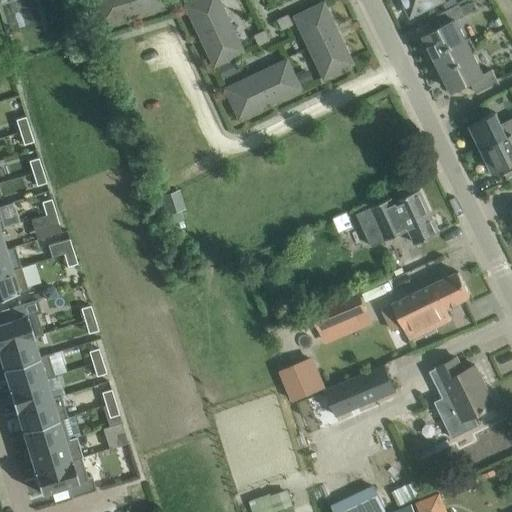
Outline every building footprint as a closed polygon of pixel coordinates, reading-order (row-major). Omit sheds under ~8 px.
[(133,16),(127,0),(91,0),(100,26),(133,16)] [(127,0),(133,16),(166,5),(164,0),(127,0)] [(213,66),(231,58),(244,52),(218,0),(191,0),(183,4),(213,66)] [(411,14),(429,5),(438,0),(402,0),(402,2),(406,8),(409,10),(411,14)] [(456,0),(447,0),(443,2),(447,9),(458,3),(456,0)] [(292,16),(307,47),(338,33),(323,1),(292,16)] [(433,65),(463,50),(459,43),(465,39),(455,20),(464,15),(458,3),(447,9),(435,15),(441,26),(423,35),(428,44),(424,46),(433,65)] [(288,14),(277,19),(282,29),(293,24),(288,14)] [(265,30),(254,34),(258,45),(269,40),(265,30)] [(353,64),(338,33),(307,47),(322,78),(353,64)] [(466,57),(463,50),(433,65),(442,83),(447,81),(452,91),(469,82),(475,92),(497,81),(491,69),(483,73),(473,54),(466,57)] [(286,59),(223,88),(238,118),(300,89),(286,59)] [(470,125),(482,148),(511,132),(511,115),(501,121),(496,112),(470,125)] [(29,129),(25,116),(16,119),(20,132),(29,129)] [(33,141),(29,129),(20,132),(23,144),(33,141)] [(511,132),(482,148),(493,171),(511,162),(511,161),(511,132)] [(42,170),(38,157),(29,160),(32,173),(42,170)] [(46,182),(42,170),(32,173),(36,185),(46,182)] [(370,208),(355,214),(370,247),(407,231),(413,245),(439,234),(419,190),(393,202),(392,199),(370,208)] [(55,210),(51,198),(41,201),(45,213),(55,210)] [(59,223),(55,210),(45,213),(49,226),(59,223)] [(308,231),(301,234),(302,238),(304,243),(312,240),(310,235),(308,231)] [(73,250),(69,238),(59,241),(63,253),(73,250)] [(0,272),(13,269),(6,249),(0,250),(0,272)] [(77,263),(73,250),(63,253),(67,266),(77,263)] [(0,296),(19,291),(13,269),(0,272),(0,296)] [(458,271),(392,303),(381,309),(392,330),(402,325),(409,338),(451,318),(445,307),(470,295),(458,271)] [(360,292),(312,312),(325,344),(373,323),(360,292)] [(0,345),(43,333),(32,299),(12,306),(16,318),(0,322),(0,345)] [(80,308),(84,320),(94,317),(90,305),(80,308)] [(98,330),(94,317),(84,320),(88,333),(98,330)] [(49,353),(43,333),(0,345),(0,357),(3,367),(49,353)] [(301,335),(272,344),(271,344),(278,371),(280,370),(283,381),(281,382),(282,384),(321,373),(313,346),(305,348),(301,335)] [(101,360),(97,347),(88,350),(92,363),(101,360)] [(55,374),(49,353),(3,367),(9,387),(8,388),(8,389),(55,374)] [(463,419),(476,413),(494,404),(474,365),(462,370),(456,357),(429,370),(442,398),(451,394),(463,419)] [(106,373),(102,360),(101,360),(92,363),(96,376),(106,373)] [(382,362),(323,387),(334,413),(393,389),(382,362)] [(62,395),(55,374),(8,389),(15,409),(62,395)] [(105,404),(114,401),(110,389),(101,392),(105,404)] [(68,415),(62,395),(15,409),(15,410),(16,410),(22,430),(68,415)] [(105,404),(109,417),(118,414),(114,401),(105,404)] [(29,450),(75,436),(68,415),(22,430),(29,450)] [(128,442),(124,430),(114,433),(118,445),(128,442)] [(81,457),(75,436),(29,450),(35,470),(34,470),(34,471),(81,457)] [(87,477),(81,457),(34,471),(41,493),(67,485),(71,497),(96,490),(92,476),(87,477)] [(331,502),(335,511),(381,511),(387,510),(376,483),(331,502)] [(287,489),(271,495),(276,510),(292,504),(287,489)] [(415,511),(412,503),(389,511),(415,511)]
